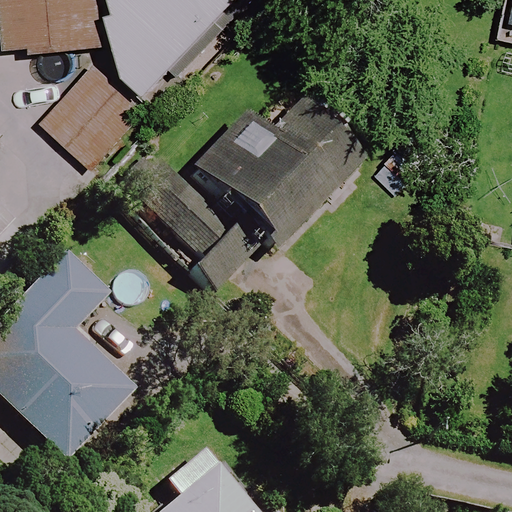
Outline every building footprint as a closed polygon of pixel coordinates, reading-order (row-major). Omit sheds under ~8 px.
[(100,47),(95,0),(2,0),(9,57),(100,47)] [(238,0),(118,0),(123,16),(109,19),(122,75),(147,98),(238,0)] [(144,118),(95,71),(42,127),(91,174),(144,118)] [(248,136),(235,123),(182,177),(133,227),(210,302),(310,198),(316,203),(352,166),(283,100),(248,136)] [(101,302),(57,261),(0,320),(0,414),(58,469),(126,396),(66,339),(101,302)] [(269,511),(272,510),(252,486),(233,502),(196,458),(160,488),(172,504),(161,511),(269,511)]
